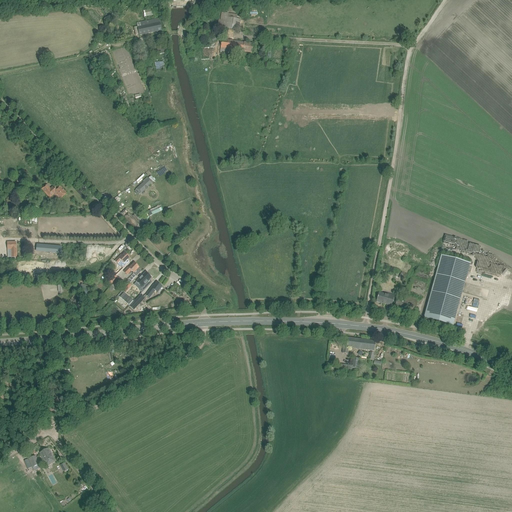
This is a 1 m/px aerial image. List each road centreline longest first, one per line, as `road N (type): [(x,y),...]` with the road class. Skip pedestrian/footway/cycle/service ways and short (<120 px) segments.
road 1 (track): [(445,0),(408,57),(367,318)]
road 2 (tertiary): [(511,369),(365,326),(203,323)]
road 3 (unclassified): [(203,323),(196,293),(129,237),(0,95)]
road 4 (unclassified): [(0,459),(190,355),(203,341),(203,323)]
road 5 (tertiary): [(203,323),(0,342)]
road 6 (track): [(413,45),(253,38)]
road 7 (track): [(96,511),(102,500),(49,431),(0,406)]
